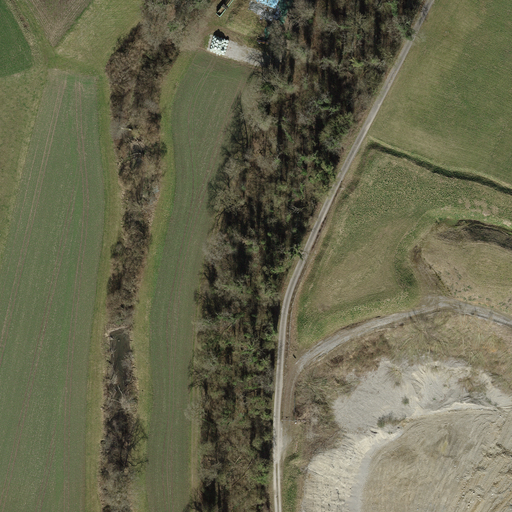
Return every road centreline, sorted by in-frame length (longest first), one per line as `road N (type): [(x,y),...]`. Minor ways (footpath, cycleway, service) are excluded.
road 1 (track): [(193,511),(211,248),(272,83),(316,0)]
road 2 (track): [(282,441),(280,353),(298,257),(430,0)]
road 3 (track): [(396,511),(282,441)]
